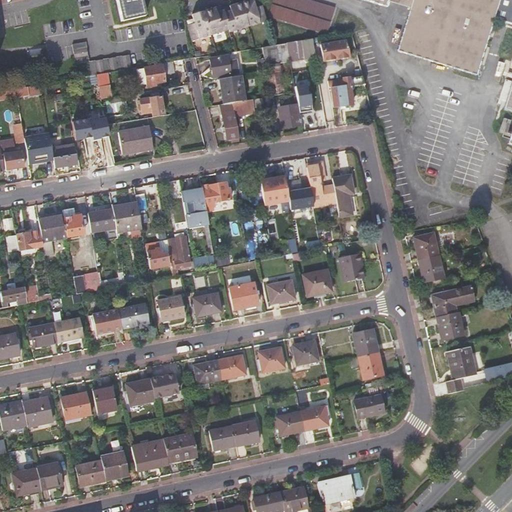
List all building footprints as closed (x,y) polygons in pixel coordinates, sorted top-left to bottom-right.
[(115,0),(121,21),(144,16),(140,0),(115,0)] [(248,27),(268,20),(263,5),(255,8),(252,0),(249,0),(241,3),(248,27)] [(274,0),(270,17),(328,33),(336,6),(315,0),(274,0)] [(511,0),(363,0),(388,7),(389,1),(411,8),(398,51),(477,75),(494,19),(511,24),(511,82),(504,109),(511,111),(511,129),(508,143),(511,144),(511,0)] [(230,32),(248,27),(241,3),(229,6),(230,11),(224,13),(224,15),(225,17),(229,30),(230,32)] [(203,12),(210,35),(229,30),(225,17),(224,15),(224,13),(223,11),(216,13),(215,8),(203,12)] [(187,26),(191,41),(210,35),(203,12),(192,15),(194,24),(187,26)] [(311,38),(312,43),(315,61),(357,53),(352,32),(311,38)] [(73,51),(86,49),(85,42),(72,44),(73,51)] [(88,62),(86,49),(73,51),(75,63),(88,62)] [(124,70),(130,69),(128,55),(121,56),(124,70)] [(124,70),(121,56),(88,62),(90,75),(91,83),(97,82),(95,74),(124,70)] [(226,56),(209,59),(212,78),(229,74),(226,56)] [(161,65),(144,68),(147,85),(164,82),(161,65)] [(269,83),(266,71),(260,72),(262,84),(269,83)] [(240,76),(219,79),(223,104),(232,103),(245,100),(240,76)] [(356,85),(354,77),(343,79),(344,87),(331,89),(333,107),(352,105),(349,86),(356,85)] [(293,82),(297,105),(299,113),(309,112),(307,103),(309,102),(306,85),(304,85),(303,81),(293,82)] [(41,93),(40,85),(29,87),(29,86),(16,88),(17,97),(41,93)] [(0,99),(16,97),(15,88),(0,90),(0,99)] [(306,127),(326,123),(321,95),(313,96),(316,111),(318,111),(319,114),(316,114),(304,117),(306,127)] [(271,96),(245,100),(232,103),(235,116),(255,112),(254,108),(272,105),(271,96)] [(151,106),(153,117),(164,115),(161,97),(140,100),(141,108),(149,107),(151,106)] [(126,111),(126,99),(110,99),(110,110),(126,111)] [(232,103),(223,104),(220,105),(227,140),(239,138),(235,116),(232,103)] [(298,118),(300,118),(299,113),(297,105),(289,106),(289,112),(280,114),(278,116),(280,128),(299,125),(298,118)] [(88,118),(72,121),(75,141),(92,138),(88,118)] [(106,119),(90,122),(93,141),(109,138),(106,119)] [(149,127),(118,132),(122,155),(153,149),(149,127)] [(24,139),(22,128),(14,130),(17,143),(24,141),(24,139)] [(24,139),(24,141),(28,161),(43,158),(44,161),(53,160),(51,151),(48,134),(24,139)] [(12,140),(0,141),(0,146),(0,150),(1,152),(2,155),(2,156),(3,155),(6,170),(24,166),(22,152),(14,153),(12,140)] [(78,147),(80,163),(113,160),(111,143),(78,147)] [(51,151),(53,160),(54,169),(77,165),(75,155),(67,156),(67,154),(63,154),(64,157),(61,157),(60,150),(51,151)] [(276,176),(284,174),(282,162),(274,163),(276,176)] [(310,185),(313,202),(323,200),(319,180),(324,179),(322,163),(316,164),(316,166),(310,167),(306,168),(310,185)] [(335,196),(339,218),(352,215),(348,195),(353,194),(350,175),(332,179),(333,183),(335,196)] [(300,177),(287,180),(289,190),(302,187),(300,177)] [(201,186),(201,181),(193,183),(193,186),(182,188),(185,202),(201,199),(201,203),(204,203),(202,188),(201,186)] [(335,196),(333,183),(324,184),(327,198),(335,196)] [(227,191),(225,184),(210,186),(209,185),(201,186),(202,188),(204,203),(206,212),(213,210),(213,207),(214,207),(214,202),(231,199),(229,191),(227,191)] [(357,214),(353,194),(348,195),(352,215),(357,214)] [(136,197),(137,203),(138,212),(147,211),(145,196),(136,197)] [(112,208),(112,209),(115,227),(116,234),(141,229),(138,212),(137,203),(112,208)] [(63,218),(66,237),(84,234),(80,215),(75,216),(73,206),(61,208),(62,215),(63,218)] [(107,241),(117,239),(116,234),(115,227),(112,209),(88,214),(91,233),(105,231),(107,241)] [(38,219),(40,231),(42,243),(66,238),(66,237),(63,218),(62,215),(38,219)] [(268,230),(271,247),(284,245),(280,228),(268,230)] [(18,251),(43,246),(42,243),(40,231),(16,236),(18,251)] [(415,238),(419,260),(439,255),(434,234),(415,238)] [(18,251),(16,236),(6,238),(9,253),(18,251)] [(171,260),(172,269),(176,269),(191,266),(185,237),(167,240),(168,248),(171,260)] [(148,269),(150,279),(154,279),(152,269),(168,266),(166,254),(158,256),(158,254),(160,253),(159,249),(154,250),(154,251),(146,253),(149,269),(148,269)] [(359,255),(339,259),(344,283),(364,279),(359,255)] [(439,255),(419,260),(424,282),(444,278),(439,255)] [(327,271),(303,275),(307,296),(331,291),(327,271)] [(76,294),(101,290),(98,272),(73,277),(76,294)] [(291,281),(267,285),(271,303),(295,299),(291,281)] [(253,283),(229,288),(234,310),(258,305),(253,283)] [(37,286),(25,289),(28,303),(40,301),(39,297),(37,286)] [(437,317),(457,313),(455,306),(476,301),(472,286),(432,295),(437,317)] [(17,305),(28,303),(25,289),(25,288),(0,292),(2,304),(16,301),(17,305)] [(217,293),(193,298),(197,317),(221,312),(217,293)] [(180,297),(158,301),(162,320),(183,316),(180,297)] [(145,304),(117,309),(121,328),(148,323),(145,304)] [(121,328),(117,309),(92,314),(96,333),(121,328)] [(464,336),(460,312),(457,313),(437,317),(442,341),(464,336)] [(79,318),(53,323),(57,341),(82,337),(79,318)] [(57,341),(53,323),(30,327),(33,346),(57,341)] [(359,356),(378,352),(373,329),(354,333),(359,356)] [(0,336),(0,358),(19,355),(15,334),(0,336)] [(318,360),(314,341),(293,345),(296,365),(318,360)] [(447,381),(449,391),(464,388),(461,378),(477,374),(471,346),(448,352),(451,369),(454,368),(456,379),(453,380),(447,381)] [(283,368),(279,348),(259,352),(263,372),(283,368)] [(383,375),(378,352),(359,356),(364,379),(383,375)] [(245,374),(241,356),(218,360),(221,379),(245,374)] [(221,379),(218,360),(194,365),(197,384),(221,379)] [(511,362),(484,366),(486,378),(511,375),(511,362)] [(178,393),(174,374),(150,379),(154,397),(178,393)] [(154,397),(150,379),(126,384),(130,405),(155,400),(154,397)] [(116,404),(112,383),(99,385),(98,382),(91,384),(96,408),(116,404)] [(91,414),(87,392),(61,397),(65,419),(91,414)] [(381,396),(355,401),(359,418),(384,413),(381,396)] [(23,403),(27,425),(27,426),(51,421),(46,398),(23,403)] [(23,403),(22,401),(0,405),(0,421),(2,430),(27,425),(23,403)] [(300,412),(303,431),(327,426),(323,408),(300,412)] [(280,436),(303,431),(300,412),(276,417),(280,436)] [(232,426),(236,446),(258,442),(254,422),(232,426)] [(213,451),(236,446),(232,426),(209,431),(213,451)] [(168,465),(169,466),(196,460),(192,438),(164,444),(168,465)] [(132,451),(136,471),(151,467),(152,469),(168,465),(164,444),(132,451)] [(100,456),(105,480),(128,476),(123,452),(100,456)] [(100,461),(76,465),(80,486),(104,481),(100,461)] [(36,469),(41,491),(48,489),(49,492),(56,490),(55,488),(62,486),(58,464),(36,468),(36,469)] [(17,496),(41,491),(36,469),(13,474),(17,496)] [(352,477),(318,484),(324,511),(334,511),(354,508),(351,498),(356,497),(352,477)] [(303,488),(281,493),(284,509),(284,511),(288,511),(307,508),(303,488)] [(272,511),(284,509),(281,493),(254,499),(257,511),(272,511)]
